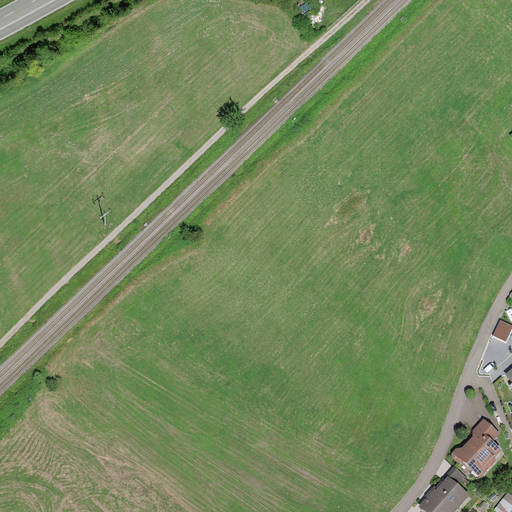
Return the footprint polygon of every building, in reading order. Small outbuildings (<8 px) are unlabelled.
[(478,431),(488,441),(497,432),(483,419),(476,426),(480,429),(478,431)] [(488,441),(478,431),(460,450),(457,448),(451,454),(458,461),(461,457),(476,471),(497,449),(488,441)] [(443,474),(447,478),(454,484),(464,473),(453,464),(443,474)] [(466,495),(454,484),(447,478),(422,504),(430,511),(444,511),(454,502),(457,505),(466,495)] [(506,511),(511,504),(511,494),(505,490),(492,507),(499,511),(506,511)]
